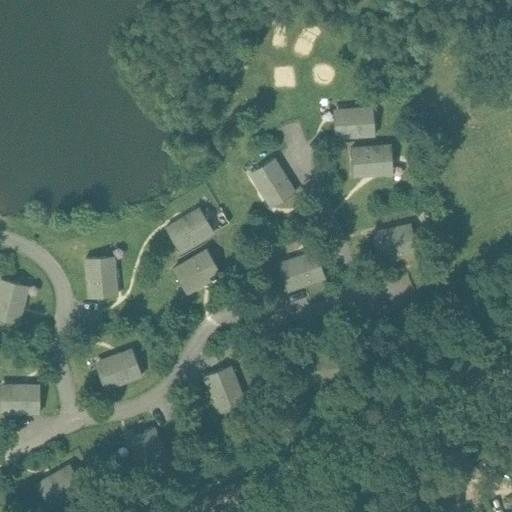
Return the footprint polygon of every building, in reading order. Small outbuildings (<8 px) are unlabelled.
[(373,106),(333,109),(334,140),(358,139),(375,137),(373,106)] [(391,144),(350,146),(352,177),(394,175),(391,144)] [(270,208),(297,192),(274,157),(248,174),(270,208)] [(200,206),(164,228),(180,254),(216,233),(200,206)] [(418,253),(411,223),(371,232),(378,262),(418,253)] [(206,248),(171,269),(186,295),(221,275),(206,248)] [(287,292),(326,279),(315,250),(277,263),(287,292)] [(118,296),(115,255),(84,259),(87,299),(118,296)] [(29,286),(0,278),(0,320),(20,326),(29,286)] [(143,376),(131,348),(94,362),(104,391),(143,376)] [(296,356),(301,387),(341,381),(337,351),(296,356)] [(247,402),(231,365),(202,376),(218,415),(247,402)] [(0,414),(39,415),(40,384),(0,383),(0,414)] [(173,462),(155,426),(127,440),(146,477),(173,462)] [(85,491),(70,464),(34,483),(50,511),(85,491)]
